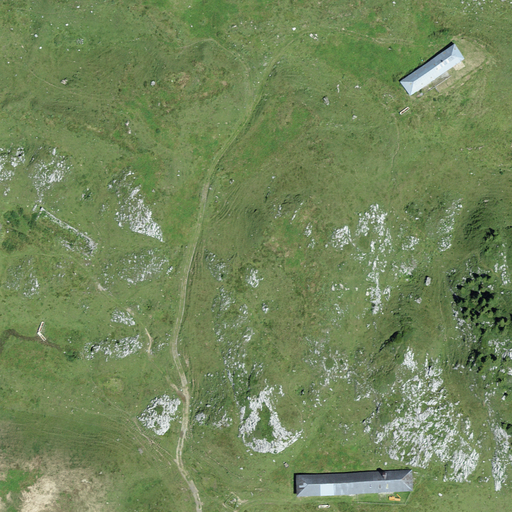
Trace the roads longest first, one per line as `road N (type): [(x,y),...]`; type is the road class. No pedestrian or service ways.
road 1 (track): [(185,397),(174,344),(205,188),(277,55),(314,30),(424,45)]
road 2 (track): [(199,511),(179,464),(185,397)]
